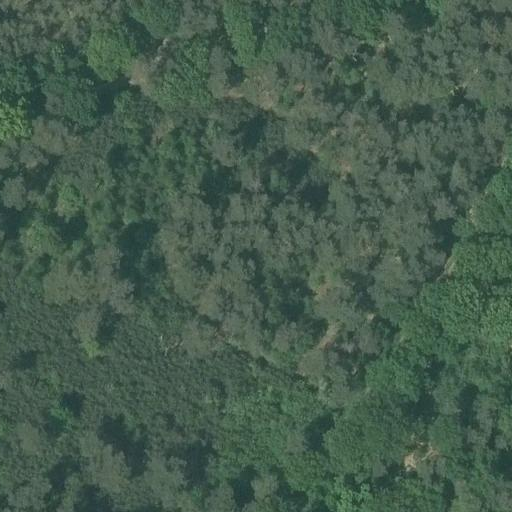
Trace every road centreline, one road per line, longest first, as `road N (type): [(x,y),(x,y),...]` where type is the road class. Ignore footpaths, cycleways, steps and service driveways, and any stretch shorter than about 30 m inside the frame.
road 1 (track): [(511,163),(306,511)]
road 2 (track): [(184,58),(383,0)]
road 3 (track): [(0,117),(184,58)]
